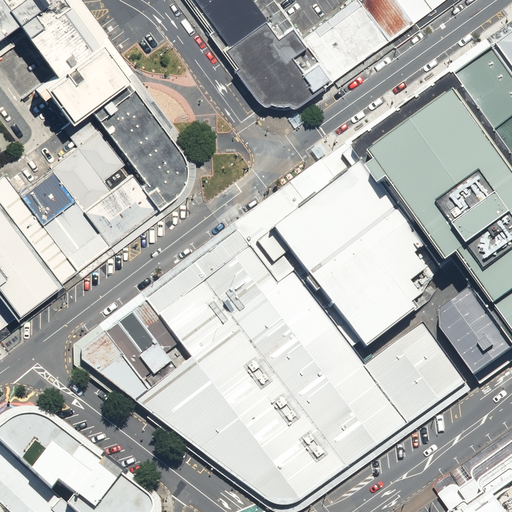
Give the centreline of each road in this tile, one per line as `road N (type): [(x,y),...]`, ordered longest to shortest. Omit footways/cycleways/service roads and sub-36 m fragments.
road 1 (secondary): [(274,161),(26,353)]
road 2 (secondary): [(496,0),(274,161)]
road 3 (tertiary): [(274,161),(140,0)]
road 4 (secondary): [(511,396),(355,511)]
road 5 (unclassified): [(174,471),(26,353)]
